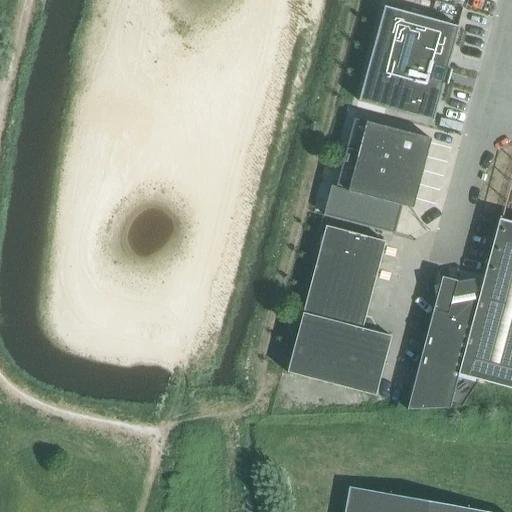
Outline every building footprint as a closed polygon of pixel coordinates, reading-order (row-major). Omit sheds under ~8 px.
[(385,8),(372,54),(446,75),(458,28),(385,8)] [(433,121),(446,75),(372,54),(359,101),(433,121)] [(336,189),(332,188),(331,188),(324,216),(394,235),(401,206),(413,209),(422,175),(431,140),(354,119),(345,154),(336,189)] [(511,222),(500,220),(501,218),(500,218),(480,293),(477,294),(474,280),(433,288),(435,302),(422,351),(407,412),(449,408),(458,376),(511,390),(511,222)] [(375,280),(385,242),(326,227),(316,265),(375,280)] [(316,265),(287,373),(371,323),(369,320),(365,319),(375,280),(316,265)] [(371,323),(287,373),(376,396),(391,337),(372,332),(373,326),(371,323)] [(484,511),(349,488),(344,511),(484,511)]
